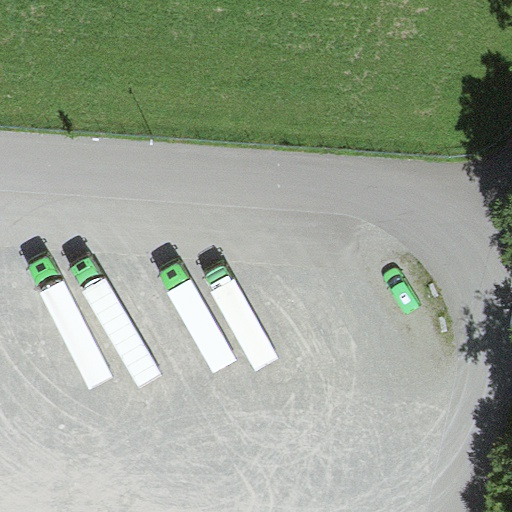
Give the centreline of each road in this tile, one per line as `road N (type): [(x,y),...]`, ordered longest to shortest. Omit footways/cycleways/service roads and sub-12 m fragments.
road 1 (unclassified): [(0,168),(511,208)]
road 2 (unclassified): [(511,269),(454,511)]
